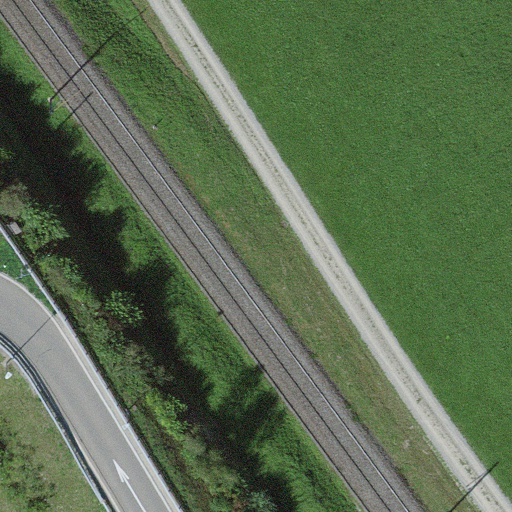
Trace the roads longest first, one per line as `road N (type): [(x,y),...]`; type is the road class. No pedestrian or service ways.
road 1 (unclassified): [(166,0),(353,297),(508,511)]
road 2 (trunk): [(147,511),(60,367),(0,304)]
